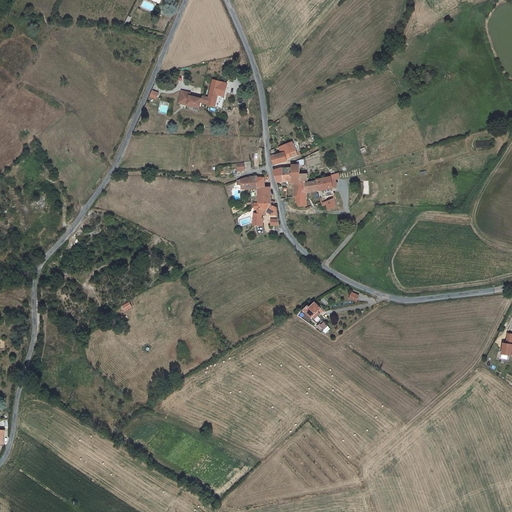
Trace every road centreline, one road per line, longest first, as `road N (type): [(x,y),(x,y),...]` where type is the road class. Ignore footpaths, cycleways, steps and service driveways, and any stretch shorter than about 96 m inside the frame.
road 1 (unclassified): [(185,0),(114,168),(39,268),(31,348),(0,464)]
road 2 (unclassified): [(226,0),(257,76),(284,227),(304,252),(354,285),(411,302),(511,282)]
